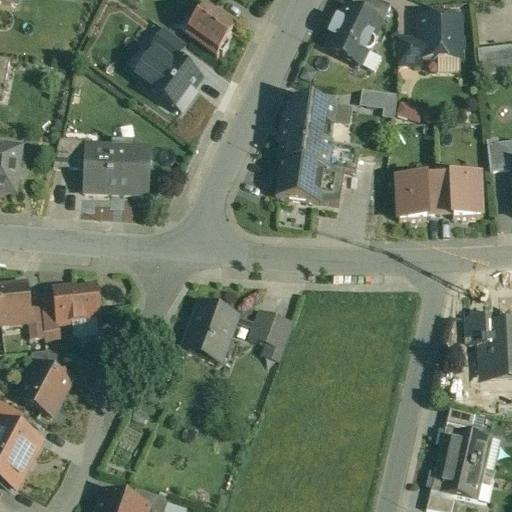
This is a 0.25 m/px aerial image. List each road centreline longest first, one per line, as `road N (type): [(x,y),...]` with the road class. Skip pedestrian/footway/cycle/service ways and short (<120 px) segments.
road 1 (residential): [(183,257),(306,0)]
road 2 (residential): [(62,511),(183,257)]
road 3 (residential): [(183,257),(336,270),(443,267)]
road 4 (residential): [(443,267),(387,511)]
road 5 (residential): [(0,238),(183,257)]
